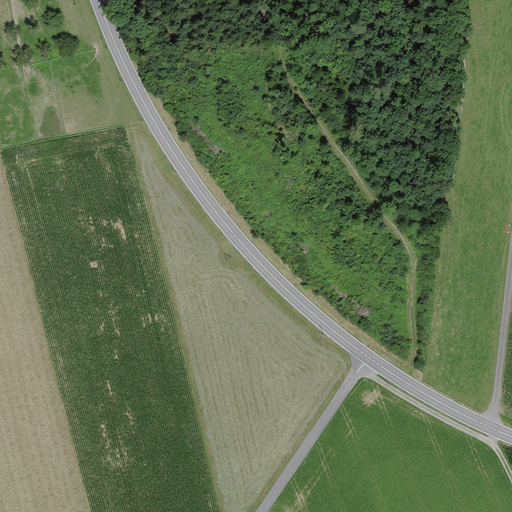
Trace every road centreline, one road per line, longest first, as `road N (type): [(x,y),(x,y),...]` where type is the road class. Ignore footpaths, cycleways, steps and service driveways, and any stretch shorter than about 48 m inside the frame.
road 1 (tertiary): [(98,0),(159,130),(223,222),(302,304),(368,357)]
road 2 (unclassified): [(262,511),(368,357)]
road 3 (track): [(492,443),(360,369)]
road 4 (unclassified): [(511,284),(492,428)]
road 5 (tertiary): [(368,357),(492,428)]
